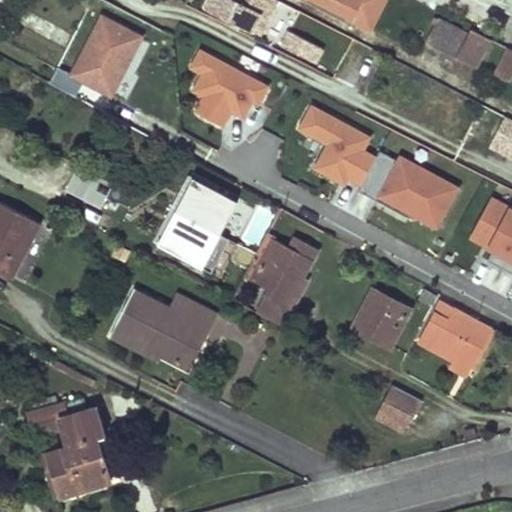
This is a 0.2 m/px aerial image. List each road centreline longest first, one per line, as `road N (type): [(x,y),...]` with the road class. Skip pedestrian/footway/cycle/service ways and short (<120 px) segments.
road 1 (unknown): [(134,0),(511,181)]
road 2 (unknown): [(387,497),(102,359),(17,308)]
road 3 (residential): [(511,466),(332,511)]
